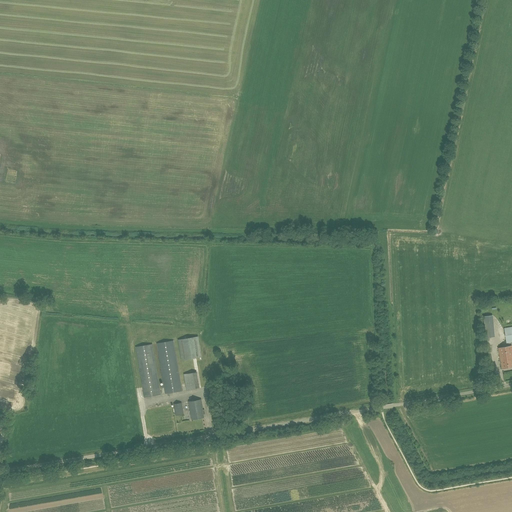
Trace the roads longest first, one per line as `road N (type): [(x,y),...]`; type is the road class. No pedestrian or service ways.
road 1 (unclassified): [(212,436),(511,385)]
road 2 (unclassified): [(212,436),(0,472)]
